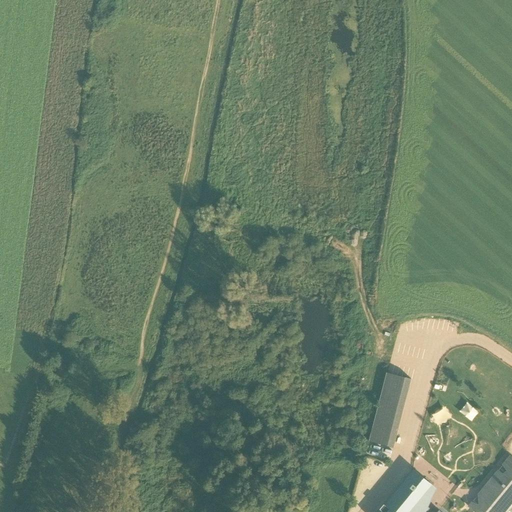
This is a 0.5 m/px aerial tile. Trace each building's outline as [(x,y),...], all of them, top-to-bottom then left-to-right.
[(382,372),(366,441),(391,447),(407,377),(382,372)] [(472,424),(479,415),(468,405),(460,414),(472,424)] [(432,413),(437,422),(450,416),(445,407),(432,413)] [(487,511),(508,511),(511,507),(511,457),(510,456),(473,500),(487,511)] [(386,504),(385,504),(381,508),(382,509),(379,511),(426,511),(429,509),(421,502),(434,487),(414,470),(386,504)]
